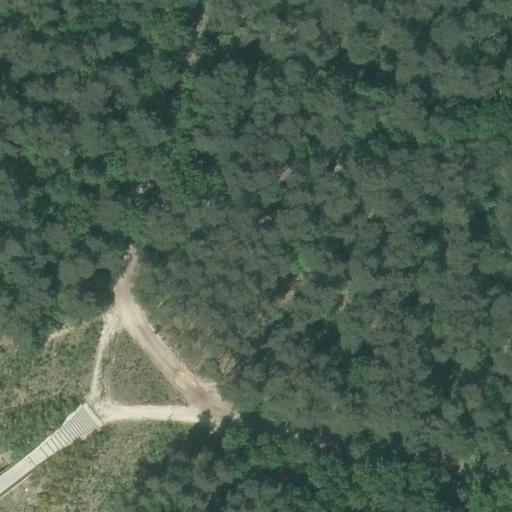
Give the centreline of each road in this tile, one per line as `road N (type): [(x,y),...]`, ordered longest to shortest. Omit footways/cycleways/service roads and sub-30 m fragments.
road 1 (track): [(93,412),(149,168),(201,0)]
road 2 (track): [(511,476),(169,412),(93,412)]
road 3 (track): [(511,110),(188,36)]
road 4 (track): [(118,293),(149,348),(190,395),(230,423)]
